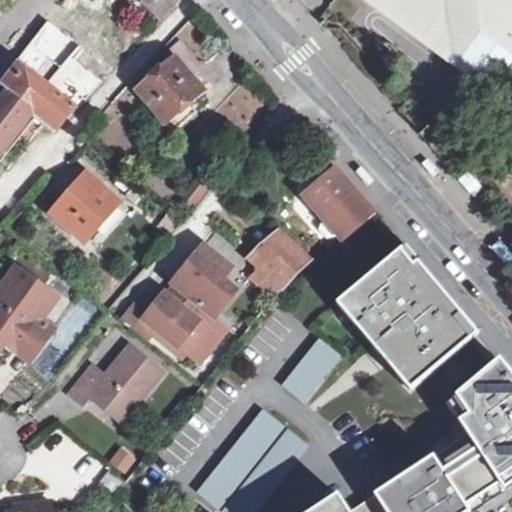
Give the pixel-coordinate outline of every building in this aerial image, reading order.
[(176,0),(134,0),(156,22),(176,0)] [(511,0),(446,0),(445,0),(372,0),(459,64),(484,29),(511,49),(511,0)] [(51,46),(37,34),(0,83),(0,86),(7,93),(0,101),(0,149),(30,112),(53,132),(72,107),(28,71),(38,56),(42,57),(51,46)] [(197,67),(177,43),(165,56),(171,63),(135,95),(160,124),(179,109),(197,93),(185,77),(197,67)] [(188,118),(179,109),(160,124),(168,135),(188,118)] [(223,173),(208,162),(174,206),(188,217),(223,173)] [(375,214),(334,168),(302,194),(334,234),(330,239),(336,246),(375,214)] [(473,169),(463,178),(477,194),(487,185),(473,169)] [(115,201),(85,177),(51,217),(81,241),(115,201)] [(309,262),(280,229),(245,259),(255,270),(248,276),(266,295),(309,262)] [(226,267),(199,246),(169,283),(172,285),(163,296),(160,294),(140,320),(174,347),(195,321),(193,320),(202,310),(212,317),(232,292),(217,279),(226,267)] [(477,335),(402,248),(336,307),(379,358),(385,352),(394,361),(387,367),(409,392),(477,335)] [(57,297),(18,270),(0,294),(0,331),(34,356),(53,331),(40,322),(57,297)] [(34,356),(0,331),(0,347),(3,344),(30,363),(34,356)] [(303,406),(340,359),(316,340),(279,388),(303,406)] [(157,375),(123,349),(100,379),(89,369),(67,397),(81,407),(87,399),(92,393),(123,418),(157,375)] [(373,496),(383,511),(467,511),(511,483),(511,375),(498,360),(445,403),(466,435),(373,496)] [(119,424),(123,418),(92,393),(87,399),(119,424)] [(256,410),(194,500),(211,511),(261,511),(308,445),(256,410)] [(126,476),(137,459),(119,447),(108,464),(126,476)] [(114,496),(123,482),(107,471),(98,485),(114,496)] [(344,511),(335,494),(307,511),(344,511)] [(345,511),(383,511),(373,496),(345,511)]
